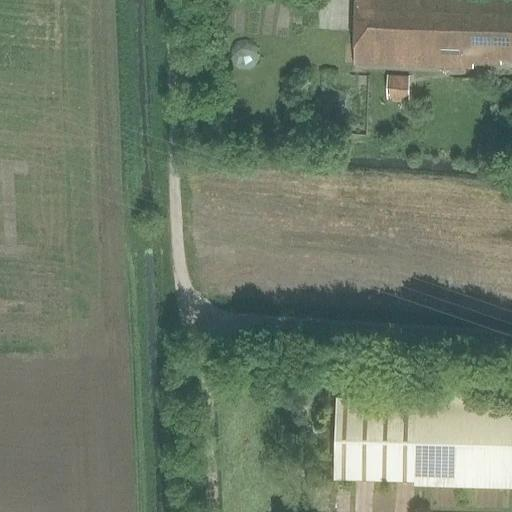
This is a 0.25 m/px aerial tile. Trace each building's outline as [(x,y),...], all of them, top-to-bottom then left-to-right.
[(511,0),(356,0),(355,64),(474,68),(475,63),(502,64),(502,59),(511,59),(511,0)] [(331,55),(332,31),(284,30),(283,54),(331,55)] [(231,52),(230,60),(233,66),(239,70),(247,70),(255,67),(259,60),(258,49),(251,42),(243,41),(235,44),(231,52)] [(413,75),(391,74),(389,98),(412,99),(413,75)] [(286,101),(284,120),(294,121),(296,102),(286,101)] [(511,486),(511,395),(417,393),(417,397),(336,395),(334,478),(414,480),(414,484),(511,486)]
